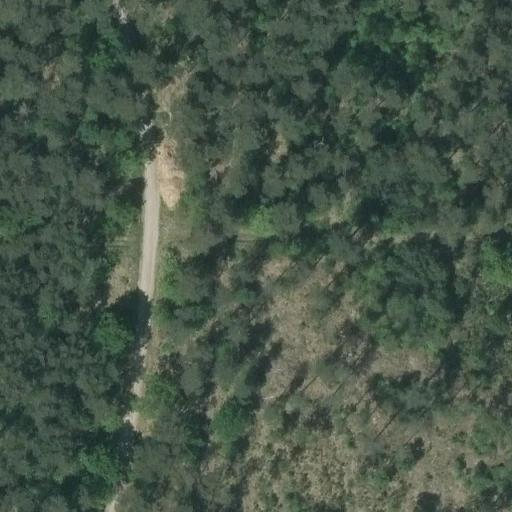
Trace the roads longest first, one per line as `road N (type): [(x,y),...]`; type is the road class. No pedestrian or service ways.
road 1 (track): [(114,0),(152,239),(106,511)]
road 2 (track): [(216,511),(218,235),(242,0)]
